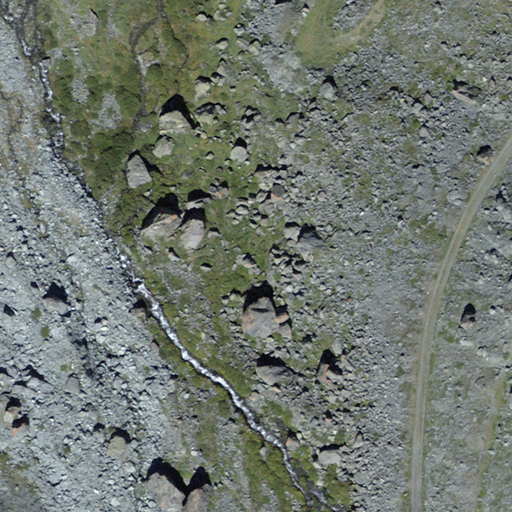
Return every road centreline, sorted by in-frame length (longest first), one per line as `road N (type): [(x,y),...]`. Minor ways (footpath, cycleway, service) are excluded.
road 1 (track): [(410,511),(425,360),(473,206),(511,145)]
road 2 (track): [(374,0),(322,57),(339,0)]
